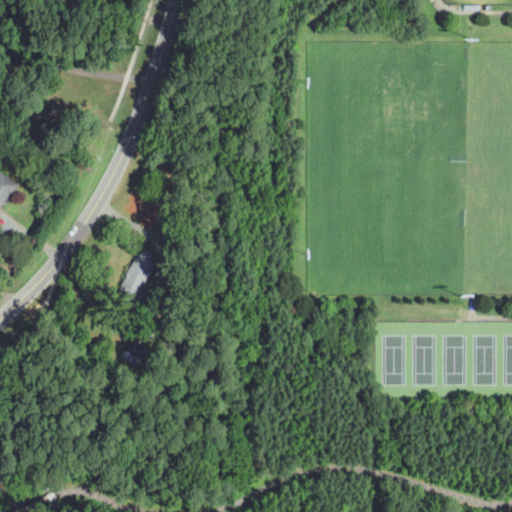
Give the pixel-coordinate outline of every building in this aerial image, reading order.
[(0,208),(0,172),(19,185),(7,203),(4,202),(0,208)] [(128,301),(116,294),(121,286),(120,285),(126,275),(125,274),(137,253),(140,254),(144,248),(153,253),(149,260),(156,264),(137,296),(133,294),(128,301)] [(176,349),(168,347),(171,337),(179,340),(176,349)] [(135,366),(121,356),(132,340),(146,349),(135,366)] [(148,385),(140,376),(147,369),(155,378),(148,385)]
